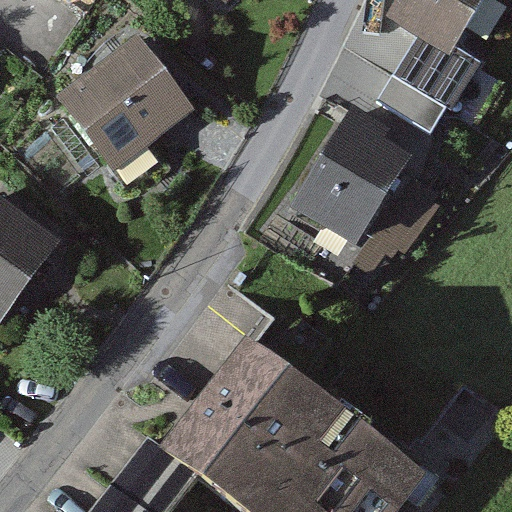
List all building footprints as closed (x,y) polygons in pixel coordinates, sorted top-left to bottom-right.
[(482,0),(406,0),(395,19),(420,34),(450,53),(451,51),(482,0)] [(392,78),(446,111),(475,65),(451,51),(450,53),(420,34),(392,78)] [(139,50),(67,104),(112,164),(184,109),(139,50)] [(446,111),(392,78),(377,103),(430,136),(446,111)] [(404,164),(347,129),(298,207),(354,243),(404,164)] [(0,313),(50,248),(0,209),(0,313)] [(252,344),(166,454),(199,478),(240,511),(388,511),(418,473),(252,344)]
